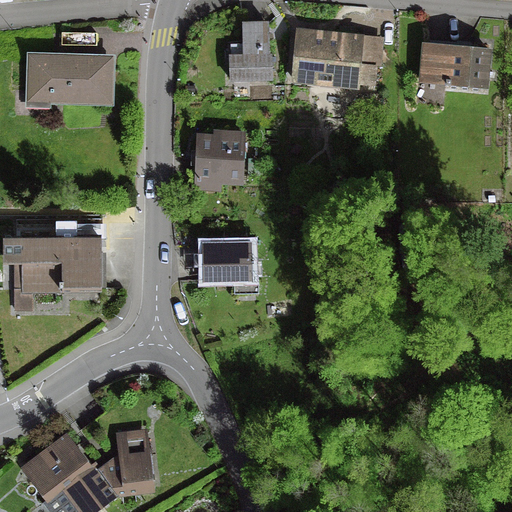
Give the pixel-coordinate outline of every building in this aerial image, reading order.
[(241,57),(228,57),(229,81),(230,81),(230,80),(268,79),(268,80),(269,80),(268,56),(266,56),(265,23),(241,24),(241,57)] [(290,79),(372,87),(377,39),(319,32),(318,39),(294,37),(290,79)] [(485,50),(426,44),(423,78),(443,80),(443,86),(481,90),(485,50)] [(217,134),(217,141),(195,139),(193,178),(239,181),(241,136),(217,134)] [(28,310),(28,289),(99,289),(98,239),(6,240),(6,244),(2,244),(2,264),(20,264),(20,266),(13,267),(13,310),(28,310)] [(249,281),(248,244),(200,245),(201,282),(249,281)] [(101,467),(99,469),(120,497),(156,493),(149,429),(117,432),(118,453),(101,467)] [(68,433),(21,467),(46,501),(44,503),(50,511),(100,511),(121,498),(120,497),(99,469),(101,467),(96,462),(92,465),(68,433)]
